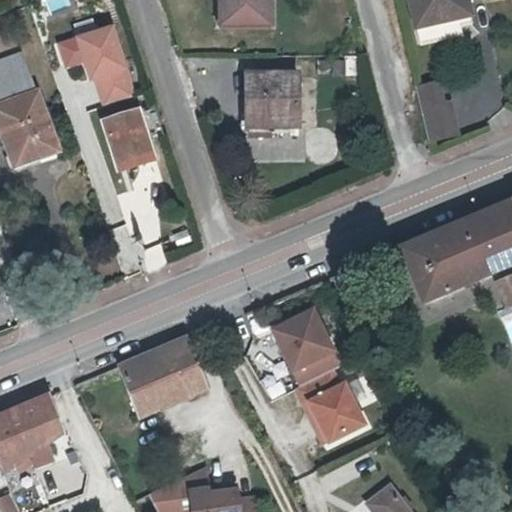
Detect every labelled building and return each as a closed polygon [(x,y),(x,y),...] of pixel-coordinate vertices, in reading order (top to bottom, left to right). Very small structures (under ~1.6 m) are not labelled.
[(71,0),(45,0),(48,13),(73,9),(71,0)] [(270,0),(221,0),(221,5),(226,5),(226,23),(271,22),(270,0)] [(411,0),(416,25),(468,16),(464,0),(411,0)] [(96,78),(105,105),(134,95),(111,28),(78,39),(91,79),(96,78)] [(0,60),(0,105),(41,90),(27,51),(0,60)] [(298,75),(246,75),(246,109),(272,109),(272,112),(298,112),(298,75)] [(436,89),(420,93),(433,146),(462,139),(454,108),(447,110),(441,88),(436,89)] [(63,150),(43,94),(0,109),(0,116),(18,166),(63,150)] [(119,169),(153,157),(137,109),(103,121),(119,169)] [(511,264),(511,202),(401,249),(423,302),(511,264)] [(511,270),(489,280),(501,309),(511,304),(511,270)] [(309,308),(266,330),(295,386),(338,364),(309,308)] [(203,388),(185,339),(118,367),(134,411),(203,388)] [(338,388),(329,372),(293,391),(302,408),(308,405),(328,444),(363,426),(342,386),(338,388)] [(51,429),(41,399),(0,416),(0,468),(4,475),(34,458),(26,443),(51,429)] [(308,405),(302,408),(322,446),(328,444),(308,405)] [(54,435),(51,429),(26,443),(29,448),(54,435)] [(204,466),(180,478),(181,492),(190,491),(207,489),(204,466)] [(180,478),(148,494),(156,511),(180,511),(180,508),(192,507),(190,491),(181,492),(180,478)] [(220,493),(236,491),(235,486),(207,489),(209,498),(213,498),(220,497),(220,493)] [(406,511),(387,488),(365,505),(370,511),(406,511)] [(254,511),(253,498),(238,500),(236,491),(220,493),(220,497),(213,498),(209,498),(207,489),(190,491),(192,507),(180,508),(180,511),(254,511)] [(14,511),(15,497),(0,496),(0,511),(14,511)]
